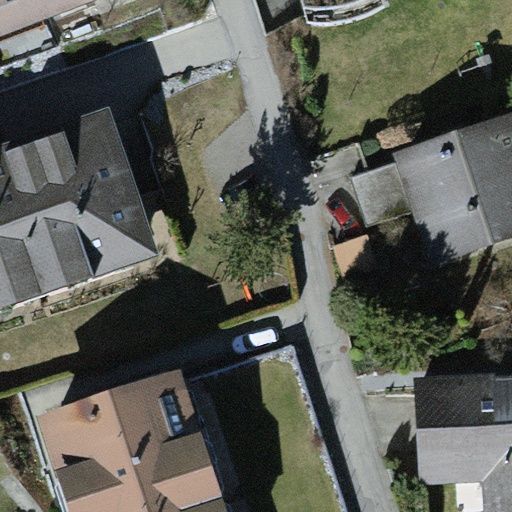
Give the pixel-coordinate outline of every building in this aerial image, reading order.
[(0,0),(0,56),(108,13),(102,0),(0,0)] [(111,118),(0,157),(0,326),(164,269),(111,118)] [(511,120),(400,160),(440,274),(511,248),(511,120)] [(228,511),(184,376),(40,423),(68,511),(228,511)] [(511,511),(511,376),(416,383),(424,492),(490,487),(491,511),(511,511)]
